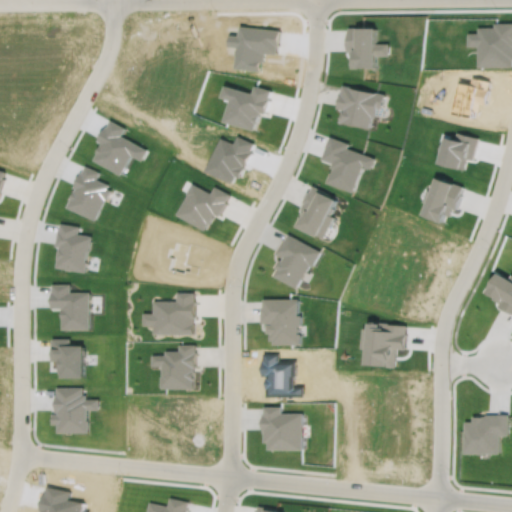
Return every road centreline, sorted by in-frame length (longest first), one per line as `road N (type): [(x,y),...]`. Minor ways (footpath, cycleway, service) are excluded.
road 1 (residential): [(113,0),(107,49),(37,188),(23,237),(20,453),(5,511)]
road 2 (residential): [(222,511),(229,277),(297,130),(314,63),(317,0)]
road 3 (residential): [(20,453),(511,502)]
road 4 (residential): [(436,511),(442,327),(490,221),(511,139)]
